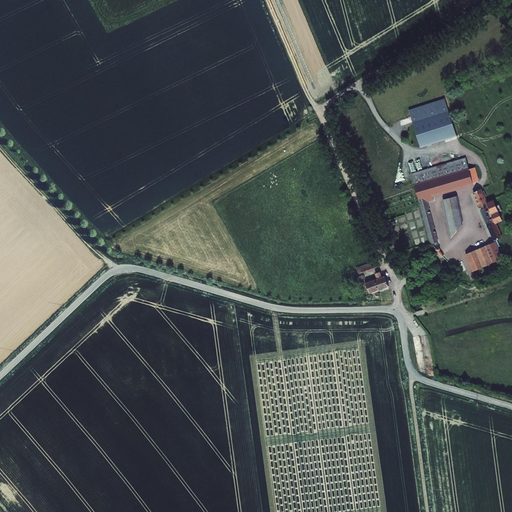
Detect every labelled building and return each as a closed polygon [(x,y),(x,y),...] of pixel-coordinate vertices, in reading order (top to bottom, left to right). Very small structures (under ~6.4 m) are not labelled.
[(453,112),(417,123),(424,148),(461,136),(453,112)] [(411,175),(415,188),(417,188),(416,185),(429,181),(430,184),(435,182),(435,180),(449,176),(449,178),(457,176),(456,174),(460,173),(460,175),(463,174),(463,172),(467,171),(468,173),(469,173),(474,171),(471,158),(411,175)] [(429,181),(416,185),(417,188),(415,188),(432,247),(438,245),(427,205),(433,204),(432,198),(478,185),(474,171),(469,173),(468,173),(467,171),(463,172),(463,174),(460,175),(460,173),(456,174),(457,176),(449,178),(449,176),(435,180),(435,182),(430,184),(429,181)] [(481,192),(474,194),(495,244),(502,241),(496,226),(502,224),(492,203),(487,206),(481,192)] [(456,199),(443,202),(451,239),(463,227),(456,199)] [(466,259),(472,275),(502,261),(495,245),(466,259)] [(446,262),(437,267),(440,273),(442,276),(446,274),(465,264),(461,257),(451,262),(447,258),(444,259),(446,262)] [(355,266),(357,272),(380,266),(379,262),(377,263),(376,261),(355,266)] [(363,294),(359,296),(361,301),(389,290),(385,279),(382,279),(381,275),(375,277),(377,282),(366,286),(364,280),(358,282),(363,294)]
